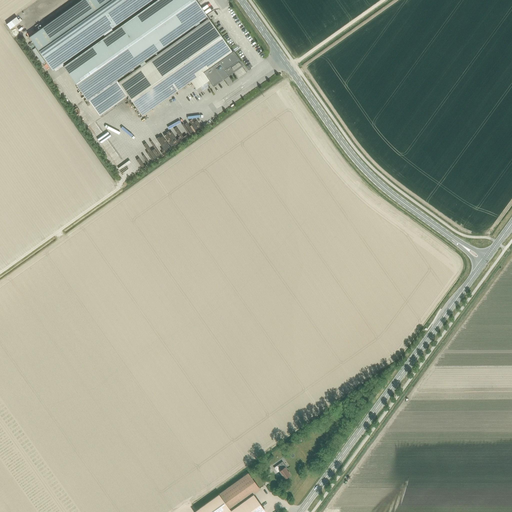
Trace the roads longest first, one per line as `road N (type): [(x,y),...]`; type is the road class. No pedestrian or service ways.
road 1 (secondary): [(461,245),(360,165),(241,0)]
road 2 (secondary): [(300,511),(481,265)]
